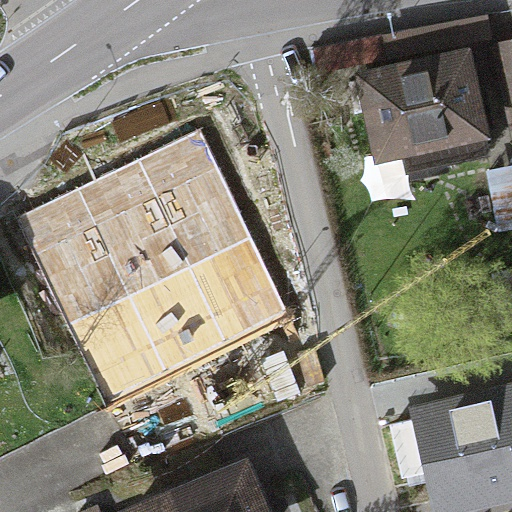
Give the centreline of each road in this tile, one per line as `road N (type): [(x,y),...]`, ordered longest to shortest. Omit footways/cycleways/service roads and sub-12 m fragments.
road 1 (residential): [(290,0),(267,65),(371,511)]
road 2 (primary): [(0,95),(133,0)]
